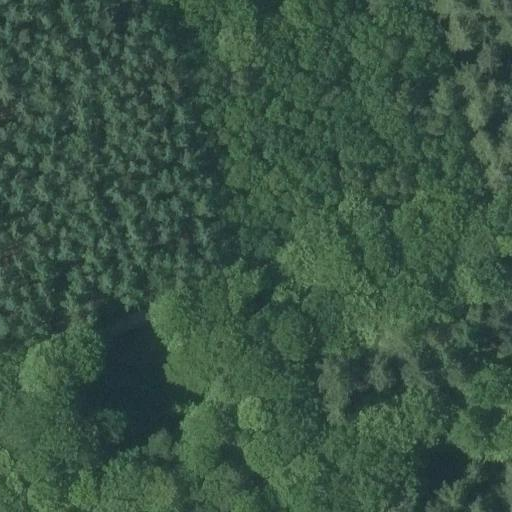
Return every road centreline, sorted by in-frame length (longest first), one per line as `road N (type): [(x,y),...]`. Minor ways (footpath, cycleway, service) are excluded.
road 1 (track): [(0,364),(511,187)]
road 2 (track): [(373,511),(252,271)]
